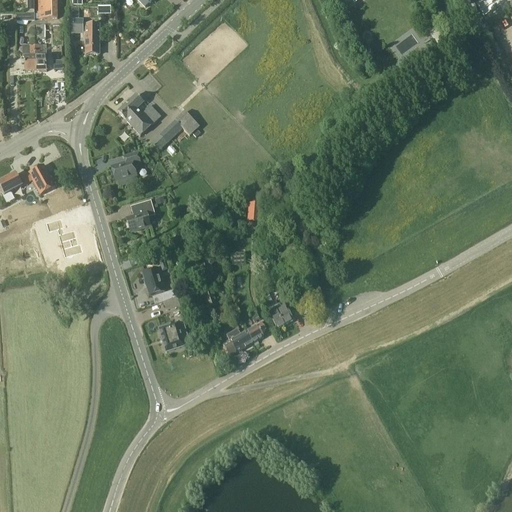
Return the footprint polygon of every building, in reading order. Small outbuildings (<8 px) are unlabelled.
[(37,0),(38,21),(45,21),(57,20),(56,0),(37,0)] [(34,15),(21,15),(15,15),(15,23),(34,23),(34,15)] [(35,27),(36,41),(45,41),(45,27),(35,27)] [(99,27),(86,27),(71,27),(71,37),(86,37),(86,56),(99,57),(99,27)] [(24,58),(25,73),(36,73),(35,58),(35,47),(30,47),(30,58),(24,58)] [(42,47),(35,47),(35,58),(36,73),(46,73),(46,58),(42,58),(42,47)] [(136,96),(118,114),(140,138),(152,126),(153,126),(161,119),(146,102),(144,104),(136,96)] [(199,128),(184,113),(175,122),(151,145),(158,153),(183,131),(189,138),(192,135),(196,139),(200,135),(196,131),(199,128)] [(125,164),(111,168),(115,184),(136,177),(133,167),(140,165),(137,154),(124,158),(125,164)] [(28,175),(19,180),(16,175),(0,183),(0,189),(4,197),(32,182),(40,197),(56,189),(44,166),(28,175)] [(148,219),(155,217),(151,202),(132,208),(135,217),(126,220),(130,234),(151,228),(148,219)] [(249,223),(259,224),(261,206),(251,205),(249,223)] [(57,232),(64,261),(66,260),(66,261),(73,259),(73,258),(83,255),(80,245),(78,246),(74,232),(64,235),(63,230),(64,230),(61,220),(45,224),(48,235),(57,232)] [(289,253),(285,254),(282,254),(284,266),(301,263),(306,261),(305,252),(304,253),(303,250),(298,251),(297,248),(288,249),(289,253)] [(200,285),(201,285),(213,282),(210,266),(197,269),(200,285)] [(157,270),(142,275),(149,298),(164,293),(157,270)] [(175,292),(161,296),(164,303),(177,299),(175,292)] [(205,296),(209,309),(216,306),(212,294),(205,296)] [(180,308),(178,302),(164,306),(166,312),(180,308)] [(272,311),(268,313),(269,317),(278,331),(292,322),(284,308),(282,309),(280,306),(272,311)] [(256,327),(261,324),(256,317),(251,320),(256,327)] [(159,331),(166,353),(165,353),(166,354),(167,354),(166,353),(183,348),(183,349),(184,348),(184,347),(183,346),(189,345),(181,319),(175,321),(176,325),(160,330),(159,330),(159,331)] [(247,334),(253,345),(264,339),(261,335),(266,333),(262,326),(247,334)] [(242,337),(237,331),(227,337),(231,344),(223,348),(230,359),(253,345),(247,334),(242,337)]
